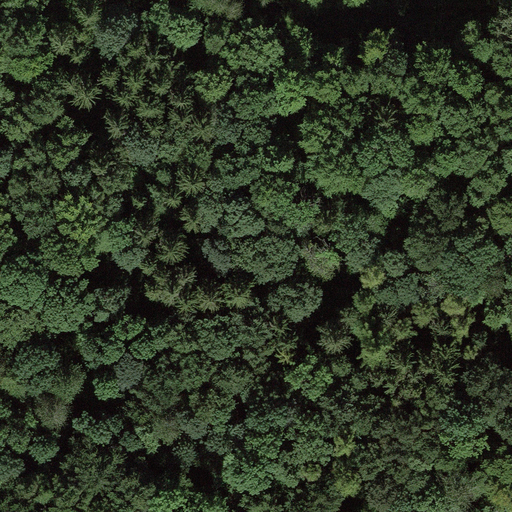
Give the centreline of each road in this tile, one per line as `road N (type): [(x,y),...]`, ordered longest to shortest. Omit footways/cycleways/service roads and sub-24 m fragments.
road 1 (track): [(0,318),(276,295),(511,253)]
road 2 (track): [(146,0),(330,0)]
